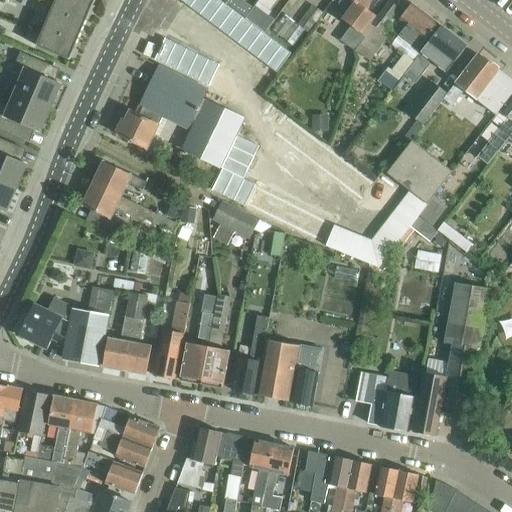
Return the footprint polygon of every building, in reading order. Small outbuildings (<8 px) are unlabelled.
[(56,0),(37,46),(70,60),(95,0),(56,0)] [(181,0),(181,1),(183,2),(191,8),(196,0),(181,0)] [(196,0),(191,8),(200,15),(211,0),(196,0)] [(219,0),(211,0),(200,15),(210,23),(224,3),(219,0)] [(342,0),(339,4),(341,20),(352,27),(341,42),(356,53),(356,52),(366,39),(363,37),(369,29),(377,18),(366,10),(373,0),(342,0)] [(224,3),(210,23),(220,30),(234,11),(224,3)] [(366,39),(356,52),(366,59),(370,62),(387,39),(383,36),(381,34),(399,10),(388,3),(369,29),(363,37),(366,39)] [(398,38),(417,52),(438,25),(412,4),(399,21),(407,26),(398,38)] [(324,14),(314,6),(299,25),(309,33),(324,14)] [(234,11),(220,30),(229,37),(244,18),(234,11)] [(244,18),(229,37),(239,44),(253,25),(244,18)] [(253,25),(239,44),(248,51),(263,32),(253,25)] [(454,64),(467,47),(442,27),(405,76),(416,84),(433,63),(446,74),(454,64)] [(263,32),(248,51),(258,59),(272,40),(263,32)] [(166,39),(155,61),(166,66),(177,44),(166,39)] [(272,40),(258,59),(267,66),(282,47),(272,40)] [(177,44),(166,66),(177,71),(187,50),(177,44)] [(282,47),(267,66),(277,73),(292,54),(282,47)] [(187,50),(177,71),(188,76),(198,55),(187,50)] [(23,80),(17,94),(50,108),(60,84),(49,79),(54,67),(21,53),(12,75),(23,80)] [(198,55),(188,76),(198,82),(209,60),(198,55)] [(389,68),(379,81),(392,91),(415,62),(405,55),(405,56),(393,71),(389,68)] [(447,95),(444,99),(453,106),(464,91),(473,98),(497,116),(511,96),(511,82),(495,70),(478,56),(447,95)] [(209,60),(198,82),(209,87),(220,65),(209,60)] [(159,67),(140,106),(164,117),(193,132),(186,145),(184,151),(220,168),(235,139),(245,119),(204,99),(208,90),(159,67)] [(423,128),(444,99),(447,95),(431,84),(407,116),(423,128)] [(50,108),(17,94),(11,108),(0,103),(0,129),(24,140),(29,128),(40,132),(50,108)] [(488,145),(479,158),(489,166),(505,145),(510,139),(511,136),(511,96),(497,116),(492,122),(501,129),(488,145)] [(270,103),(263,112),(282,127),(289,117),(270,103)] [(124,121),(118,133),(120,134),(119,136),(137,145),(148,150),(150,145),(160,125),(164,117),(140,106),(137,114),(131,112),(126,122),(124,121)] [(282,127),(275,136),(284,144),(299,125),(289,117),(282,127)] [(299,125),(284,144),(294,151),(308,132),(299,125)] [(308,132),(294,151),(303,158),(318,139),(308,132)] [(238,136),(233,147),(254,158),(260,147),(238,136)] [(0,181),(16,188),(26,164),(15,159),(20,147),(0,138),(0,181)] [(318,139),(303,158),(313,165),(328,146),(318,139)] [(429,204),(435,197),(446,183),(454,171),(413,140),(388,173),(412,191),(429,204)] [(328,146),(313,165),(323,173),(337,154),(328,146)] [(233,147),(228,158),(249,169),(254,158),(233,147)] [(337,154),(323,173),(332,180),(347,161),(337,154)] [(228,158),(222,169),(224,169),(244,179),(249,169),(228,158)] [(347,161),(332,180),(342,187),(356,168),(347,161)] [(105,162),(94,183),(122,198),(129,183),(143,190),(147,183),(105,162)] [(356,168),(342,187),(351,194),(366,175),(356,168)] [(224,169),(213,191),(245,207),(256,185),(244,179),(224,169)] [(366,175),(351,194),(361,202),(375,183),(366,175)] [(16,188),(0,181),(0,210),(6,213),(16,188)] [(135,204),(122,198),(94,183),(83,205),(92,210),(86,222),(112,235),(118,223),(111,219),(116,210),(145,223),(147,218),(179,235),(182,227),(135,204)] [(256,185),(245,207),(256,212),(267,191),(256,185)] [(267,191),(256,212),(267,217),(278,196),(267,191)] [(412,191),(406,200),(423,213),(429,204),(412,191)] [(278,196),(267,217),(278,223),(288,201),(278,196)] [(429,204),(423,213),(419,218),(433,228),(449,207),(435,197),(429,204)] [(406,200),(399,208),(416,221),(419,218),(423,213),(406,200)] [(288,201),(278,223),(288,228),(299,206),(288,201)] [(261,235),(271,227),(223,202),(213,220),(250,240),(255,231),(261,235)] [(299,206),(288,228),(299,233),(310,212),(299,206)] [(410,229),(411,228),(413,225),(416,221),(399,208),(393,216),(410,229)] [(310,212),(299,233),(310,239),(321,217),(310,212)] [(387,225),(404,238),(410,229),(393,216),(387,225)] [(321,217),(310,239),(321,244),(331,222),(321,217)] [(439,232),(433,228),(419,218),(416,221),(413,225),(411,228),(431,243),(439,232)] [(440,230),(458,244),(464,237),(445,223),(440,230)] [(387,225),(380,233),(397,246),(404,238),(387,225)] [(349,231),(336,226),(328,246),(341,251),(349,231)] [(353,256),(361,236),(349,231),(341,251),(353,256)] [(380,233),(374,241),(381,268),(397,246),(380,233)] [(374,241),(361,236),(353,256),(381,268),(374,241)] [(464,237),(458,244),(469,252),(474,245),(464,237)] [(441,268),(447,249),(424,242),(418,261),(441,268)] [(89,312),(73,309),(73,312),(51,301),(46,310),(36,305),(20,336),(48,350),(53,340),(67,347),(64,358),(100,366),(109,316),(116,280),(102,277),(100,288),(94,287),(89,312)] [(446,343),(453,344),(447,377),(426,373),(415,433),(438,437),(442,413),(467,417),(467,416),(491,290),(457,283),(446,343)] [(104,367),(125,371),(139,294),(131,293),(122,341),(109,339),(104,367)] [(139,294),(125,371),(147,375),(152,347),(140,344),(149,296),(139,294)] [(217,298),(217,297),(206,295),(202,314),(204,314),(199,339),(203,340),(202,347),(188,344),(181,378),(183,378),(182,381),(202,385),(215,316),(214,316),(217,298)] [(215,316),(202,385),(222,389),(223,386),(224,386),(231,352),(216,349),(218,343),(222,344),(231,297),(219,295),(219,297),(217,297),(217,298),(214,316),(215,316)] [(164,330),(155,376),(177,381),(187,327),(192,304),(181,302),(175,332),(164,330)] [(240,360),(234,391),(256,395),(266,340),(271,319),(259,317),(251,362),(240,360)] [(256,395),(274,399),(291,402),(302,348),(302,347),(284,343),(266,340),(256,395)] [(323,352),(314,350),(302,348),(291,402),(313,406),(323,352)] [(363,374),(358,402),(373,405),(370,425),(410,433),(417,398),(421,379),(391,374),(390,378),(363,373),(363,374)] [(0,425),(4,427),(5,420),(17,423),(24,390),(0,384),(0,425)] [(19,432),(42,437),(51,395),(28,390),(19,432)] [(63,464),(76,401),(55,397),(49,425),(59,427),(55,448),(41,445),(38,459),(50,461),(51,462),(63,464)] [(358,416),(357,399),(347,399),(347,417),(358,416)] [(82,432),(97,435),(100,427),(107,408),(104,407),(98,406),(76,401),(63,464),(84,468),(86,464),(89,454),(78,452),(82,432)] [(219,413),(246,419),(248,409),(221,403),(219,413)] [(122,414),(114,410),(107,408),(100,427),(153,449),(161,429),(131,418),(127,429),(117,426),(122,414)] [(467,416),(467,417),(462,441),(476,443),(480,418),(467,416)] [(145,469),(153,449),(100,427),(97,435),(95,439),(102,442),(101,446),(117,453),(115,457),(145,469)] [(183,469),(178,484),(204,490),(207,472),(204,471),(206,463),(215,465),(223,433),(199,428),(196,442),(194,442),(190,460),(186,460),(183,469)] [(222,458),(234,460),(238,437),(227,434),(222,458)] [(238,437),(234,460),(235,460),(245,462),(250,439),(238,437)] [(253,505),(262,507),(275,445),(257,440),(250,468),(261,470),(255,493),(253,505)] [(275,445),(262,507),(263,508),(280,511),(283,499),(273,497),(278,475),(289,477),(295,449),(275,445)] [(89,454),(86,464),(110,474),(106,484),(135,496),(144,474),(90,452),(89,454)] [(318,474),(322,455),(310,452),(307,472),(317,474),(318,474)] [(343,511),(355,462),(322,455),(318,474),(313,494),(312,500),(312,502),(325,505),(329,486),(339,488),(333,511),(343,511)] [(50,461),(38,459),(26,456),(25,461),(15,511),(41,511),(46,485),(51,462),(50,461)] [(0,494),(0,509),(12,511),(15,511),(25,461),(6,458),(2,482),(0,494)] [(236,511),(237,507),(238,501),(246,462),(245,462),(235,460),(227,499),(224,511),(236,511)] [(66,511),(72,498),(80,478),(84,468),(63,464),(51,462),(46,485),(41,511),(56,511),(57,511),(62,511),(66,511)] [(355,462),(343,511),(351,511),(356,492),(367,494),(373,466),(355,462)] [(382,511),(391,511),(400,472),(381,467),(375,496),(385,498),(382,511)] [(80,478),(86,481),(91,472),(84,468),(80,478)] [(313,494),(318,474),(317,474),(305,472),(301,492),(313,494)] [(391,511),(400,511),(402,502),(413,504),(419,476),(400,472),(391,511)] [(80,478),(72,498),(66,511),(128,511),(132,504),(101,492),(98,500),(93,498),(94,495),(81,490),(86,481),(80,478)] [(444,511),(445,511),(451,486),(446,484),(442,482),(435,507),(444,511)] [(490,511),(458,490),(453,488),(451,486),(445,511),(490,511)] [(176,511),(179,507),(187,509),(191,492),(176,489),(167,511),(176,511)] [(309,511),(312,502),(312,500),(302,497),(298,511),(309,511)]
